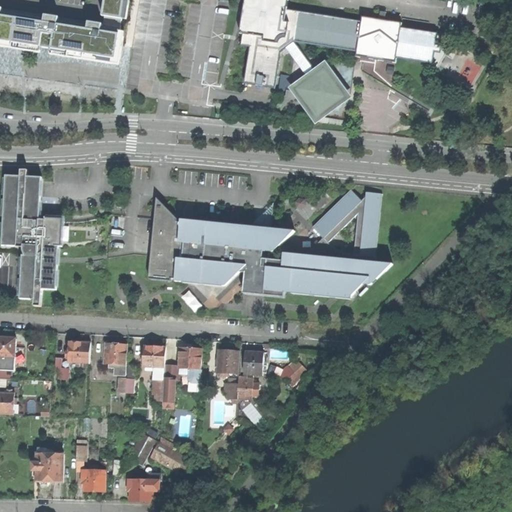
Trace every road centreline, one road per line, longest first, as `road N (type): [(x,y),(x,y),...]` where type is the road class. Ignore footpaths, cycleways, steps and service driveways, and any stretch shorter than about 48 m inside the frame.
road 1 (residential): [(0,321),(301,337)]
road 2 (unclassified): [(385,144),(163,125)]
road 3 (unclassified): [(161,149),(378,168)]
road 4 (unclassified): [(163,125),(0,125)]
road 5 (unclassified): [(0,152),(161,149)]
road 6 (unclassified): [(378,168),(511,182)]
road 7 (unclassified): [(511,157),(385,144)]
road 8 (residential): [(0,509),(120,511)]
